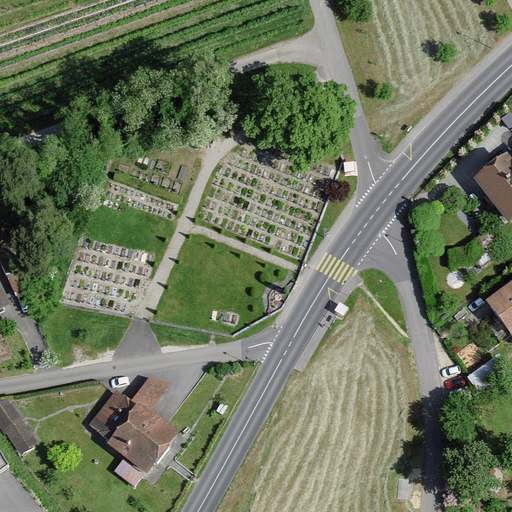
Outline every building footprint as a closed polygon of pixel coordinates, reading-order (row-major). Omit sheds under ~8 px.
[(511,163),(510,161),(476,187),(511,233),(511,232),(511,163)] [(0,316),(10,312),(0,289),(0,316)] [(511,290),(487,309),(511,342),(511,290)] [(112,395),(83,430),(146,480),(178,437),(152,418),(169,391),(150,378),(129,410),(112,395)] [(0,401),(0,435),(12,454),(31,442),(4,399),(0,401)]
